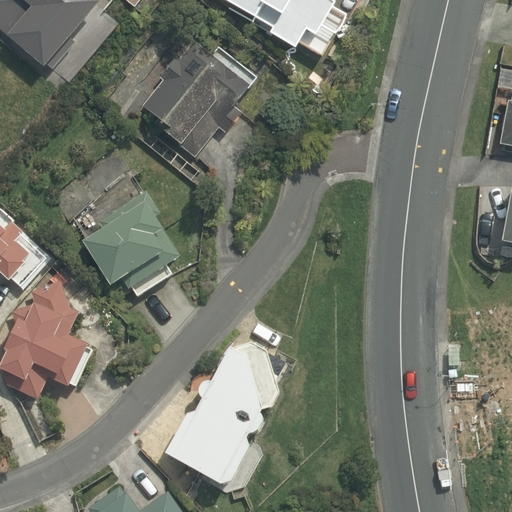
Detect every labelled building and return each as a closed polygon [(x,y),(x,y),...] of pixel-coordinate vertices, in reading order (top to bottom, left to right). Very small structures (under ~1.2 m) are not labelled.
[(0,0),(0,27),(18,42),(53,71),(109,2),(106,0),(0,0)] [(224,0),(275,28),(272,35),(297,49),(301,43),(322,56),(335,36),(336,36),(343,27),(347,18),(333,10),(337,4),(329,0),(224,0)] [(155,126),(196,158),(218,128),(226,134),(242,113),(236,108),(252,87),(194,43),(181,61),(176,58),(162,76),(165,79),(144,107),(160,120),(155,126)] [(511,101),(508,101),(500,145),(511,147),(511,101)] [(120,139),(127,131),(117,122),(111,130),(120,139)] [(147,192),(100,221),(105,230),(84,244),(110,287),(123,279),(129,289),(182,257),(156,216),(160,213),(147,192)] [(0,273),(17,291),(49,260),(9,223),(11,222),(0,209),(0,273)] [(0,377),(0,380),(39,399),(50,378),(68,387),(89,344),(69,334),(79,313),(71,309),(62,282),(31,292),(36,304),(13,312),(19,330),(9,331),(3,345),(10,349),(0,368),(4,369),(0,377)] [(180,462),(235,493),(246,489),(265,457),(260,446),(277,416),(286,416),(294,401),(290,390),(300,372),(266,352),(244,359),(208,422),(204,419),(180,462)] [(92,511),(183,511),(170,492),(143,511),(130,492),(126,496),(119,487),(89,508),(92,511)]
